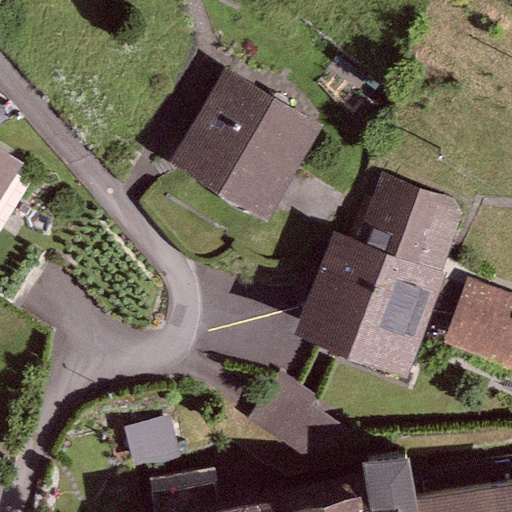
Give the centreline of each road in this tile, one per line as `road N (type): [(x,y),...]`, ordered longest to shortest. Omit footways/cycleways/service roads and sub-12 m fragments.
road 1 (residential): [(0,65),(166,247),(193,296),(185,331),(159,355)]
road 2 (residential): [(21,511),(46,421),(111,370),(159,355)]
